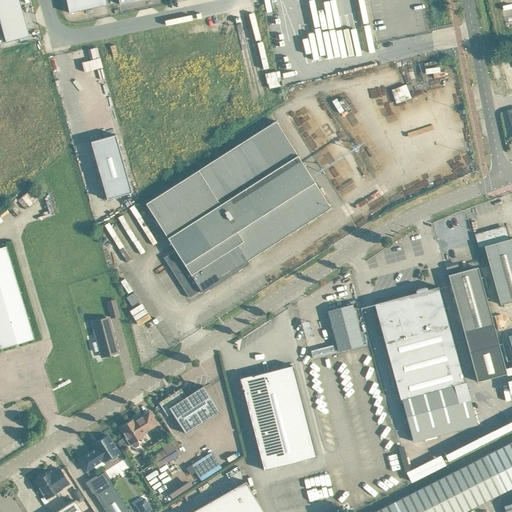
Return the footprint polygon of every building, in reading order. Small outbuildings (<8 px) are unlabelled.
[(0,0),(0,22),(6,42),(29,36),(18,0),(0,0)] [(107,5),(106,0),(66,0),(69,13),(107,5)] [(511,65),(500,68),(507,94),(511,92),(511,65)] [(275,122),(145,205),(174,252),(164,259),(189,298),(199,292),(201,294),(249,264),(248,261),(331,208),(275,122)] [(132,192),(116,134),(91,141),(107,199),(132,192)] [(41,184),(29,193),(36,203),(48,193),(41,184)] [(112,205),(100,209),(103,219),(116,214),(112,205)] [(484,246),(500,305),(511,301),(511,237),(507,239),(504,228),(475,236),(478,247),(484,246)] [(446,246),(455,245),(454,234),(445,234),(446,246)] [(0,347),(0,348),(34,338),(6,246),(0,247),(0,347)] [(275,276),(285,267),(283,264),(273,273),(275,276)] [(448,275),(469,353),(477,382),(506,374),(507,375),(511,373),(511,366),(505,368),(498,344),(477,267),(448,275)] [(128,277),(135,290),(139,287),(132,275),(128,277)] [(403,405),(467,388),(465,382),(464,382),(438,286),(427,289),(427,287),(415,290),(416,292),(374,304),(400,400),(401,399),(403,405)] [(134,292),(126,297),(132,306),(140,301),(134,292)] [(119,316),(117,306),(115,300),(107,302),(108,308),(111,318),(119,316)] [(339,351),(363,345),(352,304),(328,311),(339,351)] [(108,317),(91,322),(97,341),(93,342),(95,352),(99,351),(101,357),(118,352),(108,317)] [(162,347),(174,341),(172,337),(160,343),(162,347)] [(310,350),(312,358),(335,352),(333,345),(310,350)] [(264,470),(316,456),(293,365),(248,377),(248,379),(241,381),(264,470)] [(220,411),(209,394),(203,386),(186,397),(181,388),(175,392),(175,391),(174,392),(174,393),(170,395),(170,394),(169,395),(169,396),(159,403),(167,416),(172,413),(185,434),(220,411)] [(477,424),(467,388),(403,405),(413,441),(477,424)] [(511,391),(497,394),(499,406),(511,403),(511,391)] [(120,428),(125,436),(130,444),(131,444),(133,447),(136,448),(139,446),(139,443),(137,439),(145,435),(144,433),(158,424),(155,420),(149,411),(135,420),(134,418),(120,428)] [(504,434),(511,430),(511,422),(501,428),(504,434)] [(79,460),(86,471),(102,460),(103,462),(109,458),(111,459),(113,459),(117,457),(118,455),(117,453),(118,452),(108,435),(93,445),(95,449),(79,460)] [(162,448),(153,454),(157,460),(180,446),(174,438),(162,447),(162,448)] [(465,511),(511,488),(511,441),(373,511),(465,511)] [(205,476),(228,466),(220,449),(197,459),(205,476)] [(451,453),(414,467),(418,477),(454,464),(451,453)] [(191,465),(186,468),(190,475),(195,471),(191,465)] [(338,469),(339,480),(349,478),(348,468),(338,469)] [(50,472),(36,482),(46,498),(61,489),(61,488),(69,483),(59,469),(51,474),(50,472)] [(130,511),(104,472),(88,483),(106,511),(130,511)] [(263,511),(245,481),(191,511),(263,511)] [(144,498),(135,504),(140,511),(146,511),(152,509),(144,498)] [(82,511),(75,500),(56,511),(82,511)] [(511,511),(511,502),(503,506),(505,511),(511,511)]
